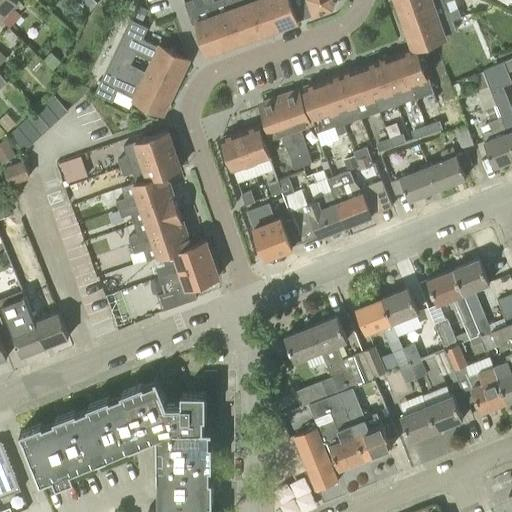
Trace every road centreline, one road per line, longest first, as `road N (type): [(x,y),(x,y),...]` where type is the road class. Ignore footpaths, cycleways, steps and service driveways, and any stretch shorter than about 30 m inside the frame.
road 1 (residential): [(250,298),(200,157),(190,115),(197,85),(338,29),(357,0)]
road 2 (residential): [(250,298),(505,196)]
road 3 (residential): [(0,400),(250,298)]
road 4 (residential): [(253,511),(250,298)]
